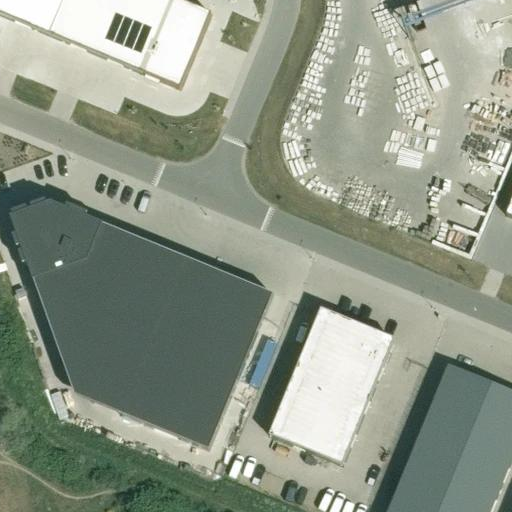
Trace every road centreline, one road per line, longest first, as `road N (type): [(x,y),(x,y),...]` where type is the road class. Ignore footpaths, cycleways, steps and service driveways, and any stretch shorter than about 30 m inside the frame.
road 1 (residential): [(212,199),(511,322)]
road 2 (residential): [(0,112),(212,199)]
road 3 (unknown): [(462,301),(375,511)]
road 4 (residential): [(285,0),(212,199)]
